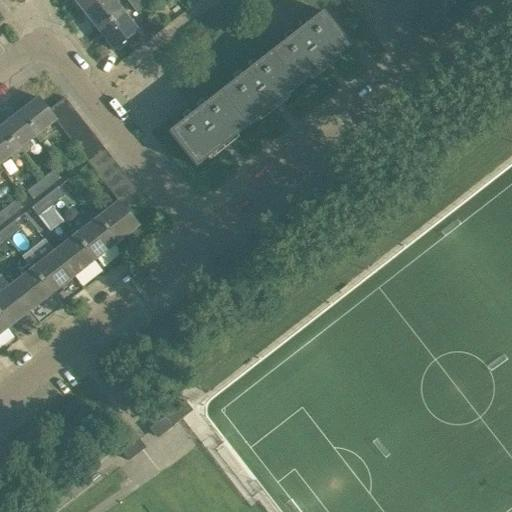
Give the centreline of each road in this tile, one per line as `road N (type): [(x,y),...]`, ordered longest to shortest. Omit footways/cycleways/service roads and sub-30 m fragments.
road 1 (residential): [(201,236),(422,67)]
road 2 (residential): [(0,400),(201,236)]
road 3 (residential): [(201,236),(57,52),(42,45)]
